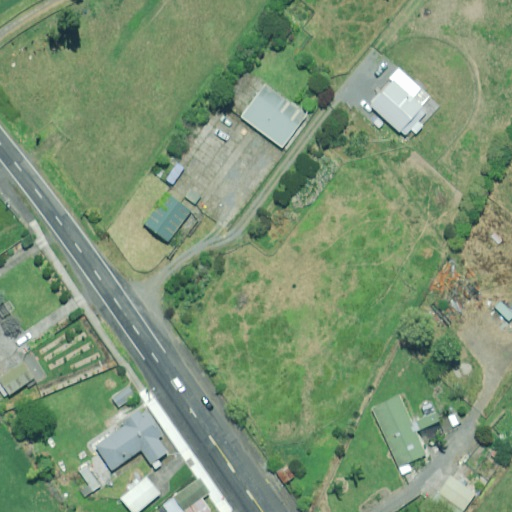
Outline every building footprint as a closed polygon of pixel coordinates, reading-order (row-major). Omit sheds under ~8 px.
[(413,83),(400,71),(369,105),(409,141),(423,126),(418,122),(427,112),(405,92),(413,83)] [(306,115),(265,85),(241,118),(282,148),(306,115)] [(183,166),(175,161),(164,179),(173,184),(183,166)] [(189,213),(165,194),(143,223),(167,242),(189,213)] [(478,292),(464,276),(433,303),(447,319),(478,292)] [(0,389),(5,398),(35,379),(22,358),(0,372),(0,389)] [(133,397),(127,387),(110,397),(117,408),(133,397)] [(424,456),(398,397),(372,408),(401,475),(411,471),(408,463),(424,456)] [(162,435),(144,408),(121,423),(124,426),(94,446),(110,470),(140,450),(150,464),(166,453),(156,439),(162,435)] [(438,422),(434,413),(411,423),(415,432),(438,422)] [(459,424),(452,413),(440,422),(447,432),(459,424)] [(294,477),(286,466),(276,473),(283,484),(294,477)] [(138,511),(159,494),(145,477),(120,499),(131,511),(138,511)] [(209,493),(198,478),(162,506),(166,511),(211,511),(202,499),(209,493)]
